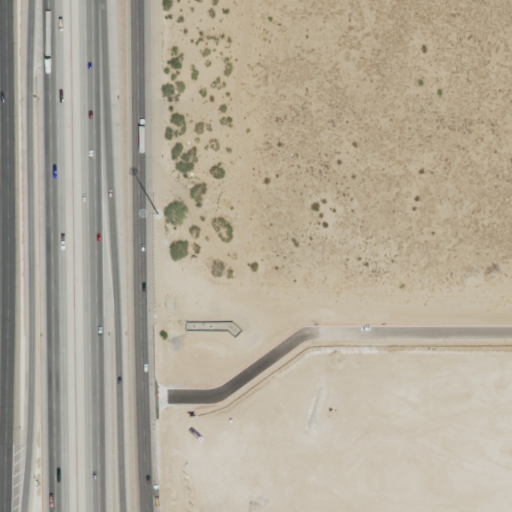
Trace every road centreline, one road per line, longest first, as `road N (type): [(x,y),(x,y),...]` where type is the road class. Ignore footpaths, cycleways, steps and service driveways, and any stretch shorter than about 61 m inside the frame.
road 1 (motorway): [(131,511),(95,0)]
road 2 (secondary): [(148,511),(139,0)]
road 3 (motorway): [(39,0),(30,511)]
road 4 (motorway): [(50,0),(58,511)]
road 5 (motorway): [(102,511),(95,0)]
road 6 (secondary): [(6,0),(6,511)]
